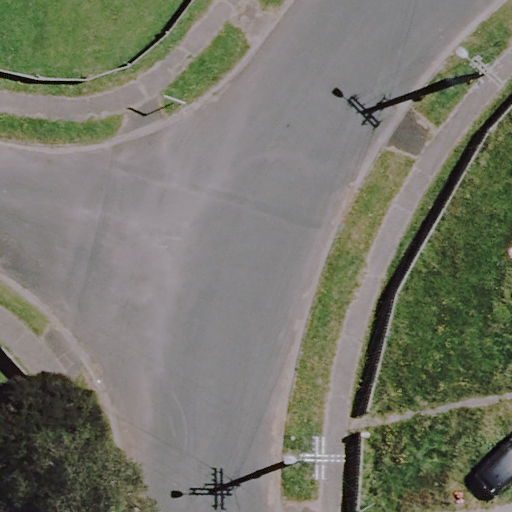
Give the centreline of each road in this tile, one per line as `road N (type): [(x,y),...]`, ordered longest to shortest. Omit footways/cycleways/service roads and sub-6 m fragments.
road 1 (residential): [(185,276),(303,92),(396,0)]
road 2 (residential): [(192,511),(185,276)]
road 3 (residential): [(0,216),(185,276)]
